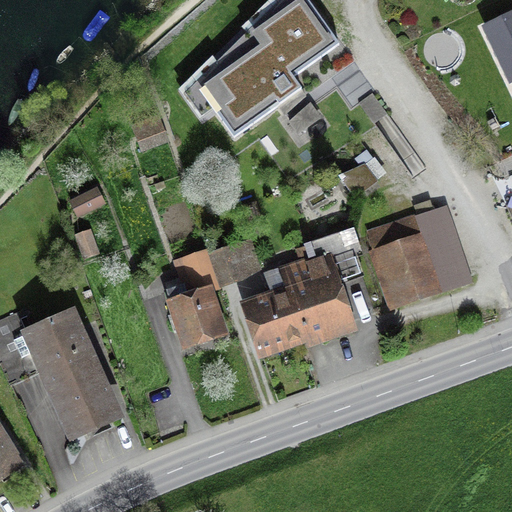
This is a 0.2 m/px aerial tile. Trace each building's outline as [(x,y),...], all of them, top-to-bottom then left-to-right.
[(293,77),(340,45),(308,0),(295,0),(248,32),(257,46),(198,86),(224,124),(234,139),(257,124),(247,108),(272,91),(276,97),(281,104),(301,90),(293,77)] [(158,116),(130,128),(139,148),(167,136),(158,116)] [(364,167),(341,176),(356,194),(373,181),(364,167)] [(98,184),(66,198),(74,216),(106,202),(98,184)] [(449,212),(368,238),(393,318),(475,292),(449,212)] [(90,228),(74,234),(84,259),(99,253),(90,228)] [(258,270),(248,243),(209,256),(218,284),(258,270)] [(184,288),(168,293),(185,347),(224,335),(210,291),(216,289),(205,254),(177,263),(184,288)] [(286,296),(242,309),(259,367),(357,338),(333,259),(279,275),(286,296)] [(26,335),(17,313),(0,320),(0,364),(8,385),(40,373),(68,443),(119,422),(75,315),(26,335)] [(0,429),(0,484),(25,470),(0,429)]
